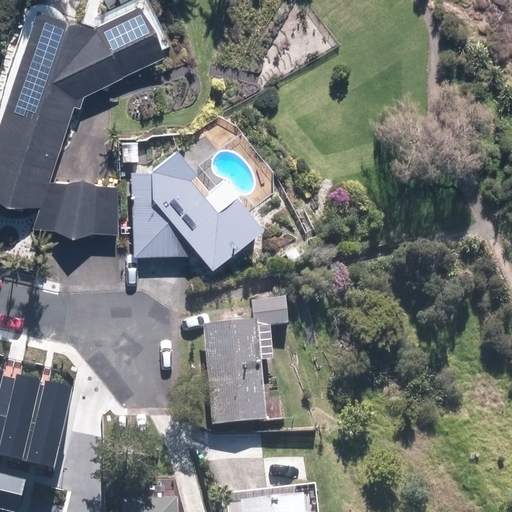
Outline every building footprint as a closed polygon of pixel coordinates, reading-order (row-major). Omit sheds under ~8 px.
[(93,30),(37,12),(0,125),(0,204),(7,210),(40,208),(32,230),(55,231),(72,240),(94,234),(118,235),(118,189),(49,182),(74,108),(80,108),(84,98),(165,58),(140,8),(93,30)] [(0,62),(9,36),(0,32),(0,62)] [(118,141),(118,163),(137,164),(138,142),(118,141)] [(151,172),(128,175),(135,255),(189,251),(207,268),(229,245),(249,231),(228,202),(208,217),(168,160),(151,172)] [(278,303),(248,306),(250,326),(280,323),(278,303)] [(250,328),(199,332),(208,426),(258,422),(250,328)] [(0,369),(0,424),(12,373),(0,369)] [(12,373),(0,424),(0,454),(26,460),(45,381),(12,373)] [(45,381),(26,460),(55,467),(74,387),(45,381)] [(0,511),(18,511),(26,478),(0,472),(0,511)] [(177,511),(177,498),(122,499),(122,511),(177,511)] [(293,511),(292,503),(232,509),(232,511),(293,511)]
